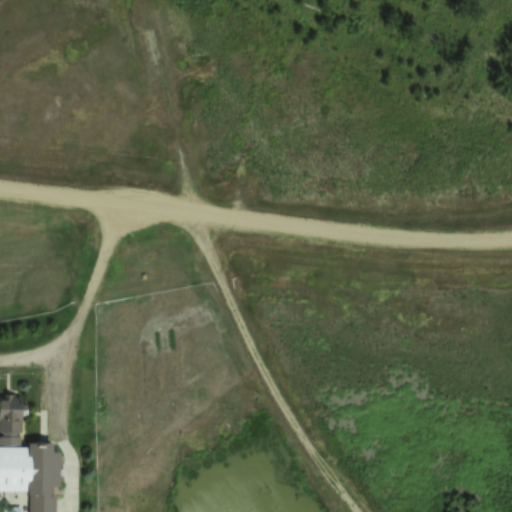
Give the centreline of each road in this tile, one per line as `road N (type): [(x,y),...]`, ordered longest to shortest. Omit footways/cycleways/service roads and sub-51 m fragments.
road 1 (residential): [(0,185),(192,220),(432,250),(511,247)]
road 2 (residential): [(344,511),(266,390),(192,220)]
